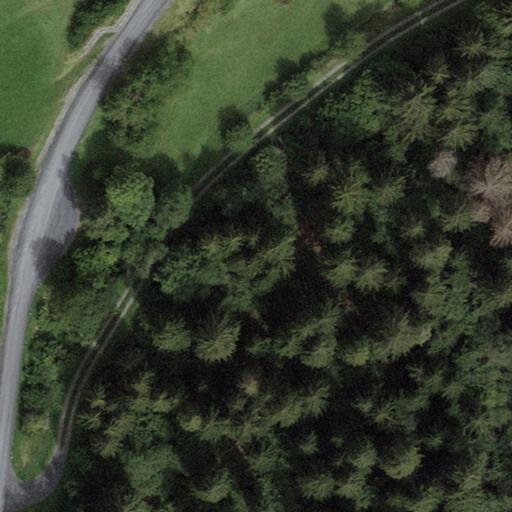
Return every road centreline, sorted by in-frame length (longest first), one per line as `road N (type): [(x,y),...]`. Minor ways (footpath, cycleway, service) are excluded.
road 1 (track): [(447,0),(345,67),(191,197),(78,380),(51,474),(26,493),(0,489)]
road 2 (unclassified): [(151,0),(93,84),(43,185),(21,280),(0,442)]
